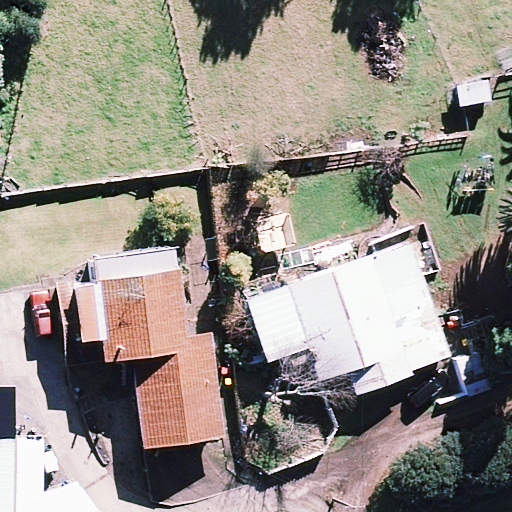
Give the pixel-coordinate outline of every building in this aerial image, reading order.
[(488,75),(445,84),(450,109),(493,100),(488,75)] [(443,357),(405,240),(238,295),(276,411),(347,388),(443,357)] [(82,255),(85,274),(50,279),(62,361),(125,352),(138,442),(216,431),(201,324),(178,327),(170,271),(166,243),(82,255)] [(36,432),(0,431),(0,511),(91,511),(78,477),(36,494),(36,432)] [(274,511),(261,478),(170,511),(274,511)]
